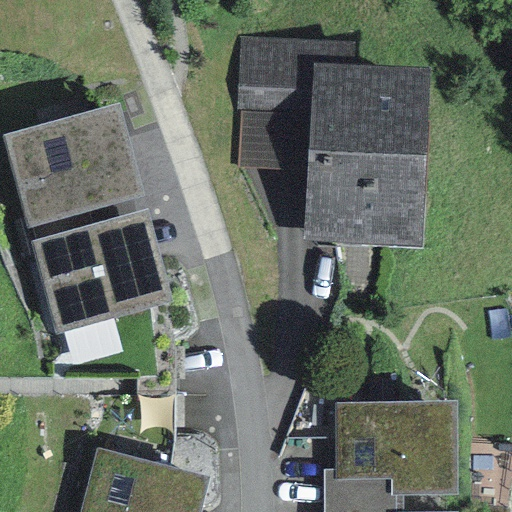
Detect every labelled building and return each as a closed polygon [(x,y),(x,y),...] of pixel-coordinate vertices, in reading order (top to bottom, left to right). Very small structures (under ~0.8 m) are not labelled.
[(296,233),(379,237),(386,82),(340,80),(341,62),(231,58),(229,121),(301,124),(296,233)] [(8,139),(32,224),(140,194),(117,109),(8,139)] [(37,244),(60,328),(170,297),(147,213),(37,244)] [(455,404),(341,406),(342,494),(456,493),(455,404)] [(84,511),(197,511),(206,480),(100,453),(84,511)]
